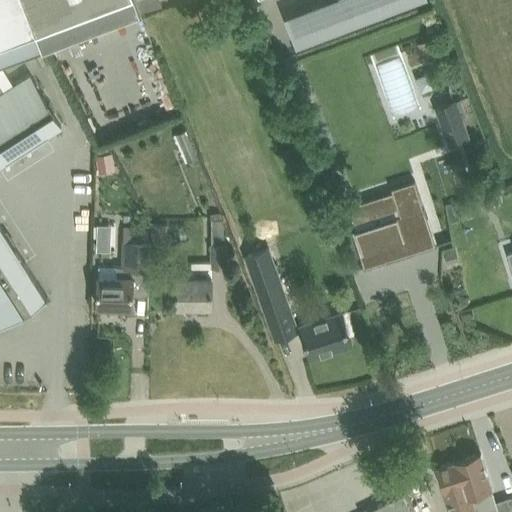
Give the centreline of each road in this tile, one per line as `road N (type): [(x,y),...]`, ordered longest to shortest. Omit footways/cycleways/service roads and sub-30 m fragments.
road 1 (primary): [(511,373),(393,413),(260,444)]
road 2 (primary): [(11,465),(189,463),(260,444)]
road 3 (primary): [(260,444),(211,433),(12,433)]
